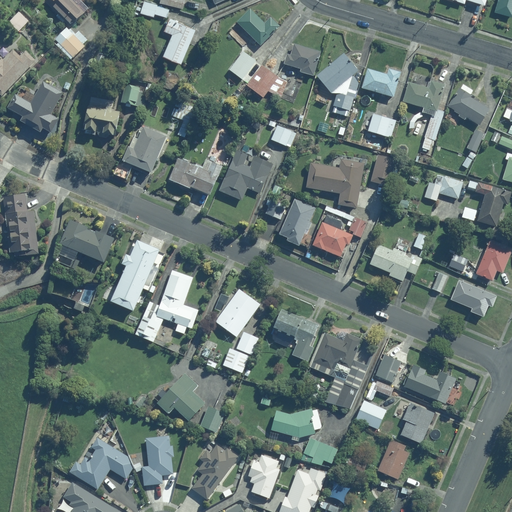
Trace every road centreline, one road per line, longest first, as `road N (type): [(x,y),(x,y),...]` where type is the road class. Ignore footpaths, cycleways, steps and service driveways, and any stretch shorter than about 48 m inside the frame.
road 1 (residential): [(0,147),(511,367)]
road 2 (residential): [(317,0),(511,59)]
road 3 (residential): [(450,511),(511,369)]
